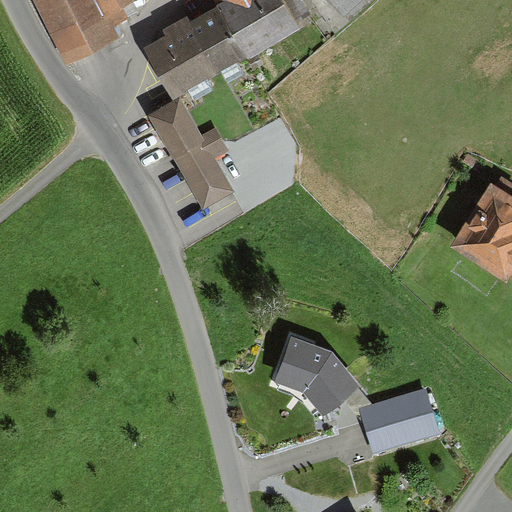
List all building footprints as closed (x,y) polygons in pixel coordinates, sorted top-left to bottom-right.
[(41,0),(69,49),(125,18),(114,0),(41,0)] [(202,0),(143,37),(172,83),(291,9),(285,0),(202,0)] [(173,89),(147,105),(203,198),(230,182),(173,89)] [(511,183),(484,169),(448,235),(504,265),(511,249),(511,183)] [(329,350),(292,338),(273,385),(301,393),(316,411),(353,382),(329,350)] [(432,429),(422,392),(364,409),(375,446),(432,429)]
